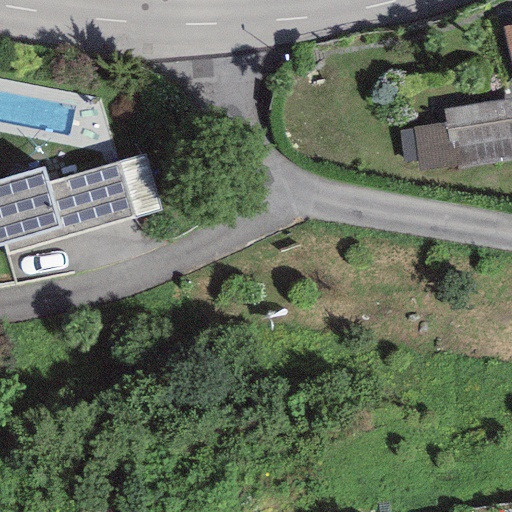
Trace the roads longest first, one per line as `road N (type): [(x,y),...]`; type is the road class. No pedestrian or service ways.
road 1 (unclassified): [(511,232),(275,185),(251,158),(201,22)]
road 2 (tertiary): [(0,0),(201,22)]
road 3 (tertiary): [(201,22),(384,0)]
